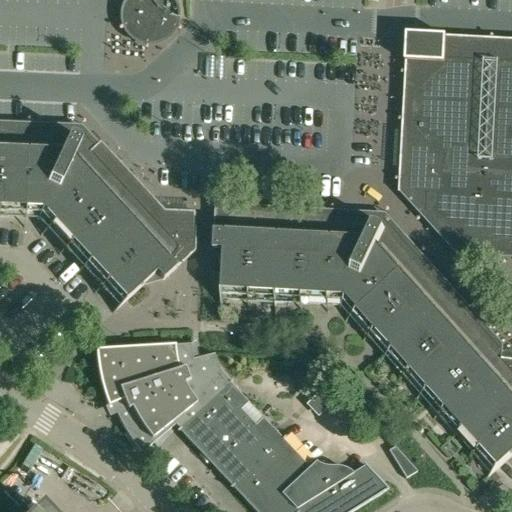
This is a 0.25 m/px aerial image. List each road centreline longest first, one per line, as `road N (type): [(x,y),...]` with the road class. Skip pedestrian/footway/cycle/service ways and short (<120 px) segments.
road 1 (unclassified): [(0,87),(131,91),(231,14),(511,24)]
road 2 (residential): [(162,511),(117,466),(0,388)]
